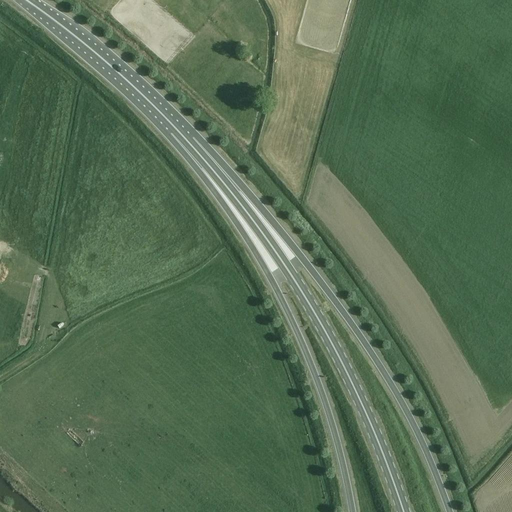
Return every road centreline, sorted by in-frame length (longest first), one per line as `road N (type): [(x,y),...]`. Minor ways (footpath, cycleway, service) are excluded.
road 1 (primary): [(448,511),(404,408),(368,348),(298,254),(232,195)]
road 2 (primary): [(212,171),(312,369),(351,511)]
road 3 (primary): [(403,511),(321,325),(232,195)]
road 4 (primary): [(212,171),(134,88),(24,0)]
